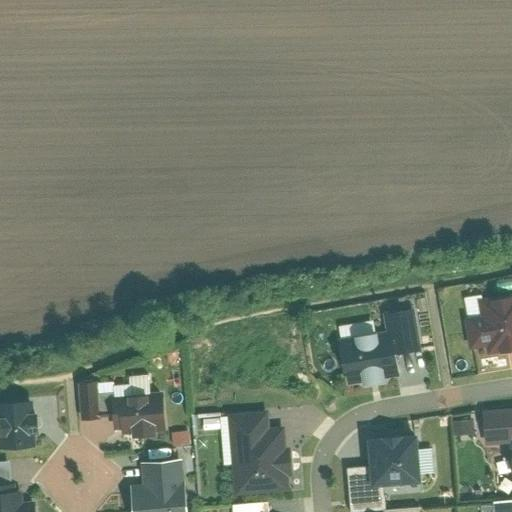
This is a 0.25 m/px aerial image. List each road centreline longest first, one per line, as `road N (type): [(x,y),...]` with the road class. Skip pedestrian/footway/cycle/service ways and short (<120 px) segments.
road 1 (residential): [(324,511),(321,468),(332,438),(361,412),(511,388)]
road 2 (residential): [(84,511),(71,373)]
